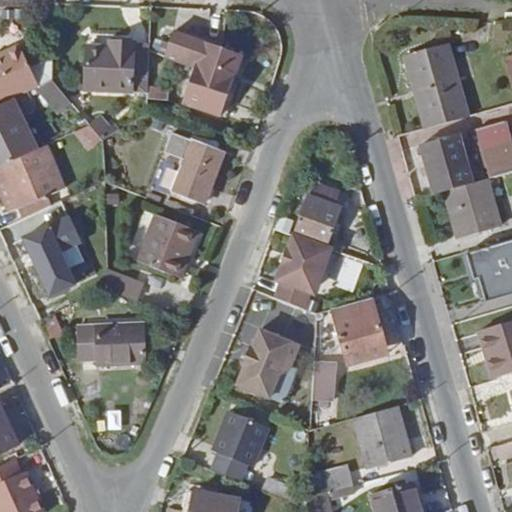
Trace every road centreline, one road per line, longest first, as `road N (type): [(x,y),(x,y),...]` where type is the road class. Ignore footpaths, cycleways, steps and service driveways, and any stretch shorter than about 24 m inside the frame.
road 1 (residential): [(127,511),(329,14)]
road 2 (residential): [(329,14),(478,511)]
road 3 (residential): [(98,511),(0,296)]
